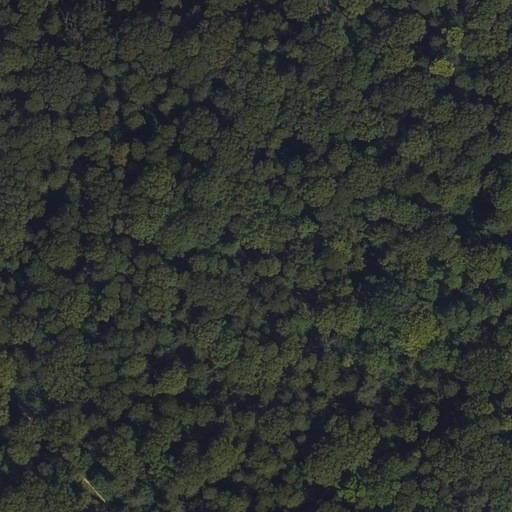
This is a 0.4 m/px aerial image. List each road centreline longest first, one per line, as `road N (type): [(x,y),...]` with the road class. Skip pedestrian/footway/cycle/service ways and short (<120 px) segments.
road 1 (track): [(511,387),(312,511)]
road 2 (track): [(0,368),(130,511)]
